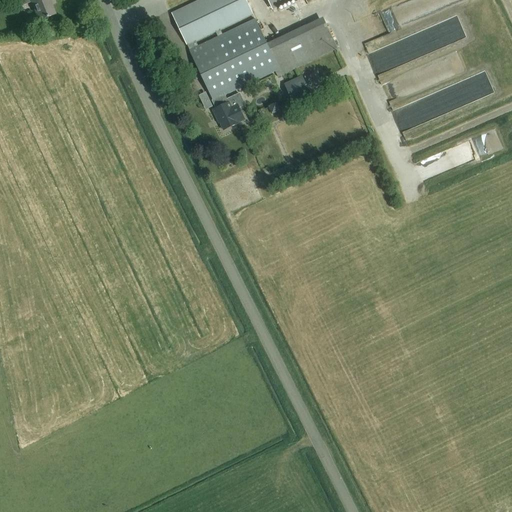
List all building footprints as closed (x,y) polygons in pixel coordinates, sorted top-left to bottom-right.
[(39,23),(55,16),(50,3),(51,2),(49,0),(18,0),(21,8),(31,4),(39,23)] [(279,71),(281,76),(338,49),(323,18),(267,44),(256,20),(223,36),(220,31),(254,15),(246,0),(203,0),(171,15),(212,103),(214,102),(217,109),(212,112),(216,121),(218,120),(224,132),(239,125),(238,123),(244,120),(237,105),(231,108),(228,103),(227,103),(224,97),(279,71)] [(286,85),(294,101),(310,94),(302,77),(286,85)] [(405,107),(402,98),(392,101),(395,111),(405,107)] [(273,105),(277,114),(285,110),(281,101),(273,105)]
